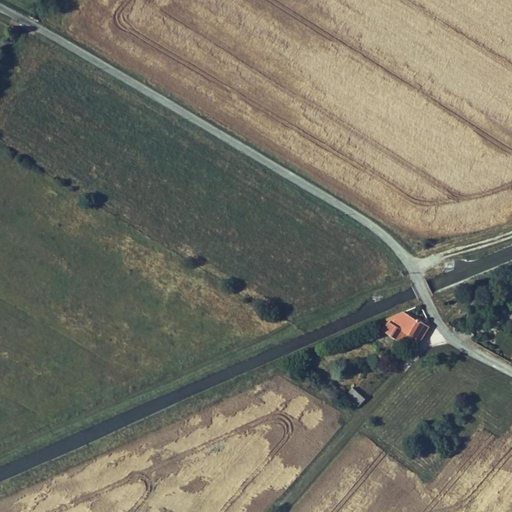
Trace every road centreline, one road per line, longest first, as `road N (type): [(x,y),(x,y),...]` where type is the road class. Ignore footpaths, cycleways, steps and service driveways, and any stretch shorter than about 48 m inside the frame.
road 1 (unclassified): [(511,365),(438,326),(415,269),(376,223),(0,4)]
road 2 (track): [(275,511),(438,326)]
